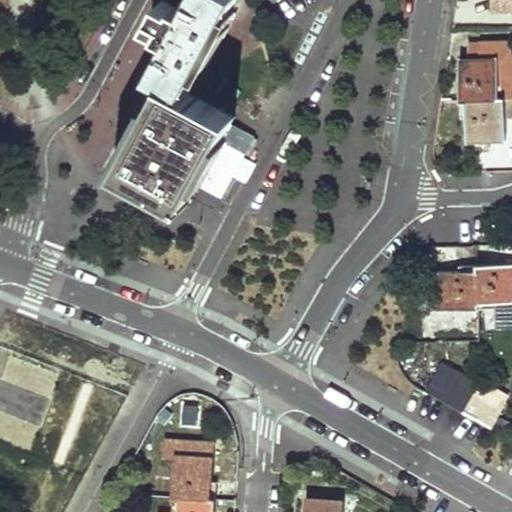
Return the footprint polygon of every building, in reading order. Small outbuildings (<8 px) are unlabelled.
[(122,171),(116,181),(140,194),(145,184),(185,206),(218,145),(233,117),(187,92),(204,59),(210,63),(220,45),(229,27),(223,24),(235,0),(192,0),(153,72),(166,79),(118,169),(122,171)] [(508,41),(472,40),(472,59),(463,59),(462,94),(505,94),(505,83),(499,83),(499,60),(508,60),(508,41)] [(505,94),(462,94),(462,118),(469,118),(469,139),(504,140),(505,94)] [(495,328),(511,327),(511,265),(477,266),(478,311),(494,310),(495,328)] [(478,311),(477,266),(458,266),(458,272),(437,272),(438,312),(478,311)] [(462,372),(444,404),(462,414),(480,382),(462,372)] [(509,399),(480,382),(462,414),(492,431),(509,399)] [(173,497),(214,499),(215,482),(210,482),(211,460),(212,443),(163,440),(162,457),(174,459),(173,497)] [(213,511),(214,499),(173,497),(171,511),(213,511)] [(303,511),(341,511),(342,501),(305,499),(303,511)]
